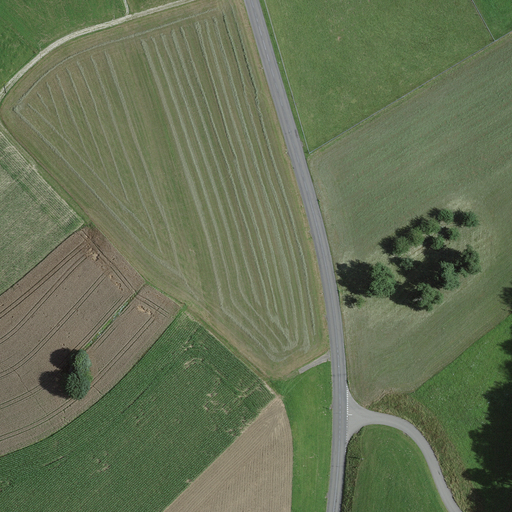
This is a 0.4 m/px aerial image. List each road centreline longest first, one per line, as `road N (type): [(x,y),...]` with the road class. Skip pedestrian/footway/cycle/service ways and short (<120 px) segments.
road 1 (unclassified): [(251,0),(324,257),(340,414)]
road 2 (track): [(0,95),(53,46),(190,0)]
road 3 (unclassified): [(456,511),(415,433),(392,419),(340,414)]
